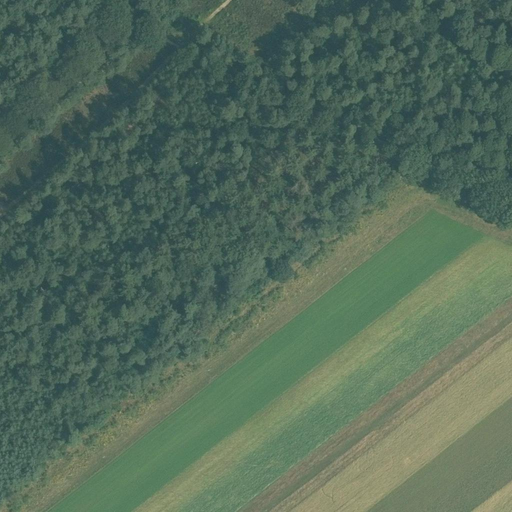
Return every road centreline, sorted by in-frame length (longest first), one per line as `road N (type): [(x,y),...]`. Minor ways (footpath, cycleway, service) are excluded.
road 1 (track): [(111,0),(511,189)]
road 2 (track): [(230,0),(0,214)]
road 3 (track): [(0,141),(138,25)]
